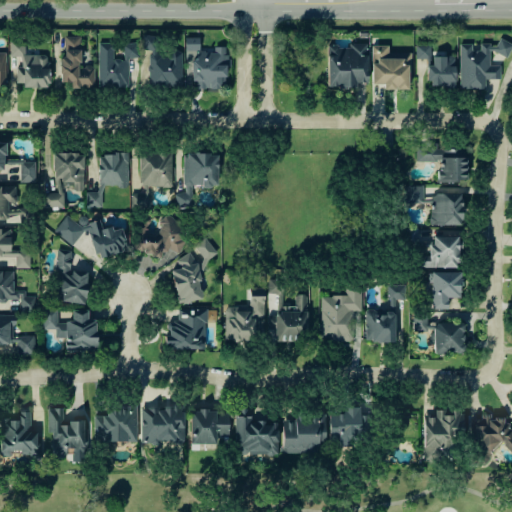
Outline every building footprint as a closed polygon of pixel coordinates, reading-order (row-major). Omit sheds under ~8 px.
[(93,87),(93,65),(80,65),(79,35),(63,36),(64,57),(59,57),(59,82),(69,81),(69,87),(93,87)] [(181,49),(167,49),(167,56),(157,56),(157,35),(141,35),(141,49),(148,49),(148,86),(180,86),(181,49)] [(225,46),(214,46),(214,51),(198,51),(199,36),(184,36),(184,50),(192,50),(192,59),(186,59),(186,87),(225,88),(225,46)] [(459,88),(483,88),(483,79),(500,79),(500,64),(489,64),(489,50),(491,50),(506,56),(511,43),(499,38),(495,46),(486,42),(479,42),(479,49),(470,49),(470,44),(459,44),(459,88)] [(24,54),(24,42),(9,42),(8,56),(16,56),(16,66),(15,66),(15,85),(48,86),(49,54),(24,54)] [(98,86),(127,86),(127,57),(139,57),(139,42),(123,42),(123,58),(113,58),(113,42),(98,42),(98,86)] [(366,42),(348,43),(348,45),(326,46),(327,87),(355,86),(355,82),(367,82),(366,42)] [(409,52),(387,52),(387,45),(370,44),(370,83),(382,83),(382,88),(409,89),(409,52)] [(429,44),(414,44),(414,58),(426,58),(426,64),(429,64),(429,44)] [(455,86),(454,56),(431,56),(432,65),(427,65),(427,87),(455,86)] [(437,182),(465,182),(465,149),(437,149),(437,144),(415,144),(416,161),(437,161),(437,182)] [(171,151),(140,151),(139,186),(171,186),(171,151)] [(42,207),(63,207),(63,190),(84,190),(82,152),(53,153),(54,193),(42,193),(42,207)] [(102,206),(102,186),(127,186),(127,153),(97,153),(98,192),(86,192),(86,207),(102,206)] [(183,153),(182,193),(176,193),(176,206),(192,206),(192,186),(217,186),(217,153),(183,153)] [(20,182),(34,182),(34,162),(20,162),(20,182)] [(429,224),(460,225),(461,195),(423,194),(423,186),(407,185),(406,202),(430,203),(429,224)] [(147,208),(148,186),(143,186),(143,194),(131,193),(130,207),(147,208)] [(53,231),(71,245),(82,231),(88,230),(92,250),(101,257),(122,252),(126,247),(122,228),(112,230),(101,221),(100,220),(79,225),(65,214),(53,231)] [(132,248),(160,258),(164,248),(175,252),(186,223),(164,215),(155,237),(143,232),(145,225),(141,224),(132,248)] [(0,255),(15,256),(15,267),(29,268),(29,250),(10,249),(10,228),(0,228),(0,255)] [(419,267),(458,267),(457,236),(430,236),(431,255),(419,255),(419,267)] [(183,305),(203,295),(197,283),(202,280),(195,268),(216,257),(207,237),(190,246),(192,251),(175,260),(179,267),(167,273),(183,305)] [(87,272),(69,270),(71,251),(57,249),(54,271),(61,272),(57,300),(83,304),(87,272)] [(0,300),(20,301),(19,311),(34,311),(34,296),(24,296),(24,291),(13,290),(13,271),(0,270),(0,300)] [(460,297),(460,272),(430,272),(431,309),(447,309),(447,298),(460,297)] [(320,296),(321,340),(353,340),(352,311),(360,311),(360,287),(345,287),(345,296),(320,296)] [(249,288),(249,307),(225,306),(224,341),(256,341),(256,318),(263,318),(263,288),(249,288)] [(96,350),(95,319),(87,319),(87,310),(71,310),(72,321),(57,322),(56,307),(42,307),(43,329),(54,329),(55,338),(65,338),(65,351),(96,350)] [(205,348),(205,309),(177,309),(177,322),(166,322),(166,349),(205,348)] [(393,342),(394,310),(364,310),(364,341),(393,342)] [(33,335),(15,336),(15,314),(0,314),(0,344),(17,344),(18,355),(34,354),(33,335)] [(463,322),(431,323),(432,354),(463,353),(463,322)] [(136,441),(135,406),(105,407),(105,415),(93,415),(93,442),(136,441)] [(329,446),(366,445),(365,414),(359,415),(359,406),(343,407),(343,411),(328,411),(329,446)] [(86,454),(85,420),(62,421),(62,408),(47,408),(48,433),(52,433),(52,454),(86,454)] [(140,409),(140,442),(183,441),(183,408),(140,409)] [(251,409),(235,408),(234,454),(277,455),(277,427),(264,427),(265,422),(251,421),(251,409)] [(29,410),(15,411),(15,418),(0,418),(0,454),(37,454),(37,433),(29,433),(29,410)] [(423,416),(422,460),(440,460),(440,451),(453,451),(453,435),(463,435),(463,411),(452,411),(452,415),(444,415),(444,410),(435,410),(435,416),(423,416)] [(189,443),(216,443),(216,439),(228,439),(227,411),(189,411),(189,443)] [(324,445),(324,416),(281,417),(282,453),(318,452),(317,445),(324,445)] [(474,419),(473,463),(489,463),(490,445),(511,446),(511,417),(480,417),(480,419),(474,419)]
